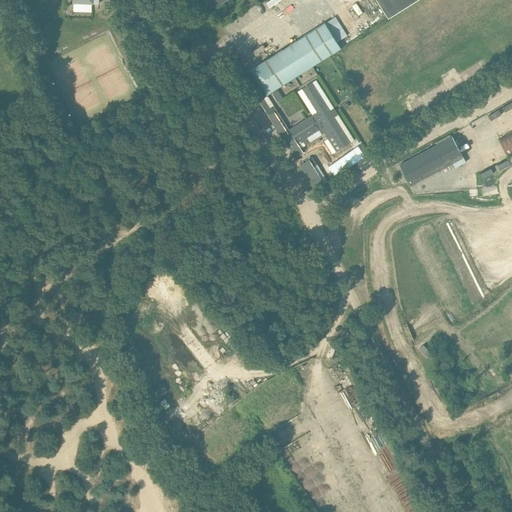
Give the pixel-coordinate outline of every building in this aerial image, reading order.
[(376,0),(388,17),(415,0),(376,0)] [(334,4),(324,8),(326,13),(336,9),(334,4)] [(341,48),(325,23),(297,40),(250,70),(267,95),(313,65),(315,64),(341,48)] [(354,140),(316,80),(298,91),(313,115),(289,130),(267,95),(259,100),(295,158),(303,152),(301,148),(324,133),(336,152),(354,140)] [(278,90),(273,93),(278,102),(284,98),(278,90)] [(494,119),(505,115),(502,108),(492,111),(494,119)] [(511,155),(511,131),(498,139),(508,158),(511,155)] [(463,157),(452,137),(399,165),(410,185),(463,157)] [(317,164),(312,157),(300,165),(316,190),(325,184),(313,166),(317,164)] [(483,178),(511,163),(509,158),(480,172),(483,178)] [(492,307),(482,314),(485,318),(495,310),(492,307)] [(423,345),(419,348),(427,357),(431,354),(423,345)]
